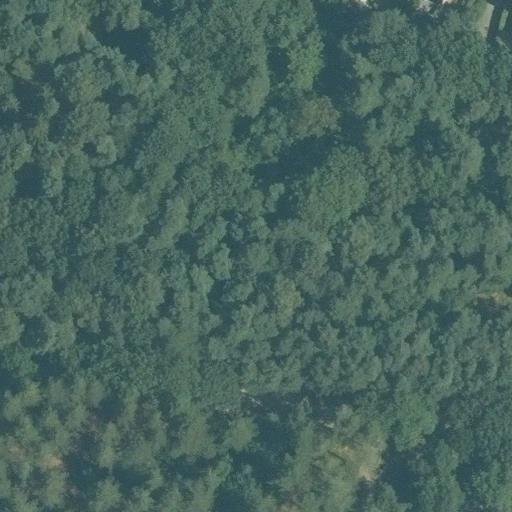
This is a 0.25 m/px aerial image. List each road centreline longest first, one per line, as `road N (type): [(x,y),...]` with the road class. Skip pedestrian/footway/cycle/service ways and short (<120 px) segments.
road 1 (track): [(443,419),(0,367)]
road 2 (track): [(142,383),(124,319),(81,250),(0,178)]
road 3 (track): [(346,511),(443,419)]
